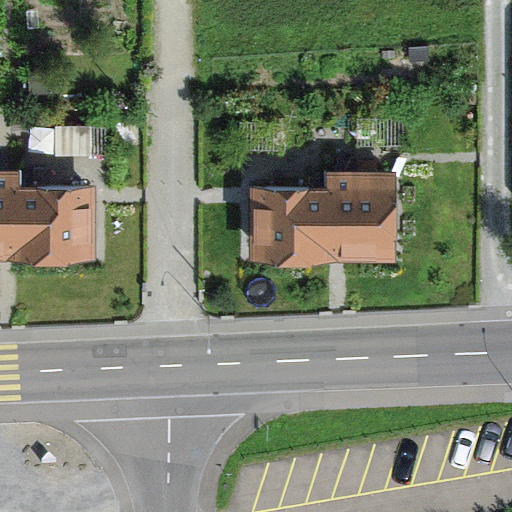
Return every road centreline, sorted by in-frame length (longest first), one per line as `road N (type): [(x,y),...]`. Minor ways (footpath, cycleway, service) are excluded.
road 1 (tertiary): [(168,368),(511,353)]
road 2 (tertiary): [(0,376),(168,368)]
road 3 (residential): [(165,511),(168,368)]
